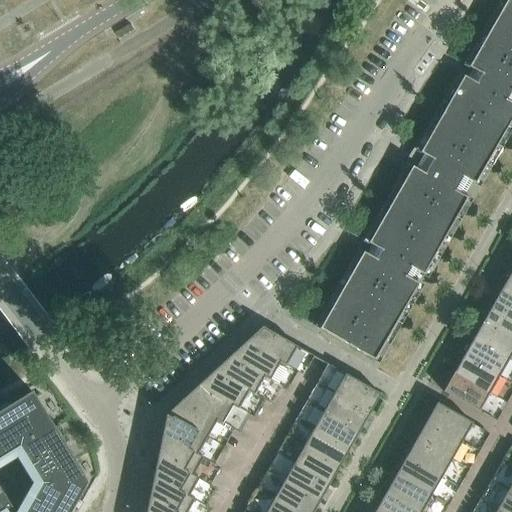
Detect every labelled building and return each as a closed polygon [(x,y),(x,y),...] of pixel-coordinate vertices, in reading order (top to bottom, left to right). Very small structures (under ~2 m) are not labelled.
[(511,0),(506,0),(468,67),(472,69),(467,78),(463,76),(420,153),(423,155),(415,169),(412,167),(368,243),(372,246),(367,254),(363,252),(319,329),(375,360),(418,284),(414,281),(419,273),(423,275),(467,199),(463,197),(471,182),(475,184),(511,119),(511,0)] [(494,302),(511,312),(511,289),(504,284),(494,302)] [(493,302),(483,320),(511,336),(511,312),(494,302),(493,302)] [(511,352),(511,336),(483,320),(473,338),(509,358),(511,352)] [(280,362),(290,343),(262,327),(245,342),(280,362)] [(509,358),(473,338),(463,356),(498,376),(499,376),(509,358)] [(269,380),(280,362),(245,342),(229,357),(264,377),(269,380)] [(453,374),(488,394),(498,376),(463,356),(453,374)] [(264,377),(229,357),(213,371),(248,391),(254,395),(264,377)] [(248,391),(213,371),(197,386),(232,406),(238,409),(248,391)] [(378,393),(344,374),(334,392),(368,411),(378,393)] [(488,394),(453,374),(443,392),(478,412),(488,394)] [(232,406),(197,386),(182,400),(216,420),(222,423),(232,406)] [(0,430),(13,452),(18,449),(19,450),(49,431),(48,431),(54,428),(32,392),(8,406),(12,411),(0,418),(0,430)] [(368,411),(334,392),(324,410),(358,429),(368,411)] [(216,420),(182,400),(167,414),(207,436),(216,420)] [(462,441),(472,423),(436,403),(426,421),(462,441)] [(358,429),(324,410),(314,427),(348,447),(358,429)] [(207,436),(167,414),(165,415),(169,417),(163,426),(169,429),(165,436),(197,454),(207,436)] [(462,441),(426,421),(416,439),(452,459),(462,441)] [(348,447),(314,427),(304,445),(338,465),(348,447)] [(0,460),(13,452),(0,430),(0,460)] [(19,450),(39,483),(38,484),(75,462),(64,444),(58,447),(49,431),(19,450)] [(202,457),(197,454),(165,436),(159,447),(165,450),(161,457),(192,475),(202,457)] [(451,459),(416,439),(406,457),(441,477),(442,477),(451,459)] [(338,465),(304,445),(294,463),(328,483),(338,465)] [(441,477),(406,457),(406,456),(396,475),(431,495),(441,477)] [(198,478),(192,475),(161,457),(155,468),(160,471),(157,478),(188,496),(198,478)] [(38,484),(31,497),(56,511),(63,511),(72,497),(77,500),(88,482),(75,462),(38,484)] [(328,483),(294,463),(283,481),(318,501),(328,483)] [(421,511),(431,495),(396,475),(395,474),(385,492),(419,511),(421,511)] [(186,511),(194,499),(188,496),(157,478),(150,489),(156,492),(152,499),(174,511),(186,511)] [(311,511),(318,501),(283,481),(273,499),(296,511),(311,511)] [(0,510),(0,511),(1,511),(6,510),(10,507),(10,508),(11,507),(0,489),(0,510)] [(511,511),(511,492),(508,490),(497,507),(498,508),(506,511),(511,511)] [(419,511),(385,492),(375,510),(378,511),(419,511)] [(56,511),(31,497),(22,511),(56,511)] [(174,511),(152,499),(146,510),(149,511),(174,511)] [(265,511),(296,511),(273,499),(265,511)]
